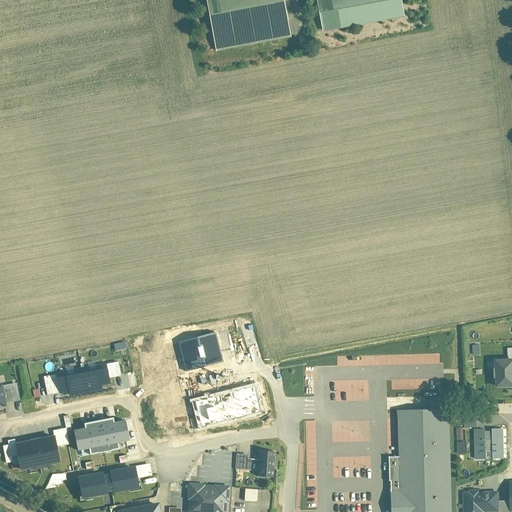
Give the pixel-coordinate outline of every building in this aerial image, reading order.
[(205,0),(214,51),(289,39),(281,0),(205,0)] [(401,0),(315,0),(322,32),(406,18),(401,0)] [(241,328),(232,330),(236,348),(245,346),(241,328)] [(217,335),(180,345),(188,374),(225,364),(217,335)] [(178,385),(168,344),(140,351),(150,392),(178,385)] [(511,358),(495,361),(498,385),(511,383),(511,358)] [(57,377),(61,395),(69,394),(70,397),(104,391),(103,387),(112,386),(111,381),(108,366),(103,367),(102,363),(57,371),(57,377)] [(120,364),(108,366),(111,381),(123,378),(120,364)] [(61,395),(57,377),(46,379),(49,397),(61,395)] [(0,410),(9,409),(8,405),(22,403),(19,385),(5,388),(5,386),(0,387),(0,410)] [(194,403),(202,432),(266,415),(259,386),(194,403)] [(405,460),(395,460),(396,491),(388,492),(388,511),(449,511),(448,414),(404,415),(405,460)] [(87,430),(75,433),(79,454),(92,451),(93,456),(121,450),(120,445),(131,442),(127,422),(117,424),(116,419),(86,425),(87,430)] [(501,428),(474,429),(475,457),(484,456),(484,445),(491,444),(491,456),(502,456),(501,428)] [(67,430),(55,433),(56,436),(59,449),(71,447),(67,430)] [(56,436),(18,444),(22,466),(23,472),(62,464),(59,449),(56,436)] [(18,444),(17,442),(12,443),(13,448),(5,450),(8,466),(14,464),(15,467),(22,466),(18,444)] [(273,477),(275,448),(257,448),(255,476),(273,477)] [(135,464),(77,476),(82,499),(140,487),(135,464)] [(151,464),(138,467),(140,476),(153,474),(151,464)] [(229,511),(231,484),(193,482),(190,511),(229,511)] [(496,511),(496,492),(462,493),(462,511),(496,511)] [(162,511),(161,501),(120,509),(120,511),(162,511)]
